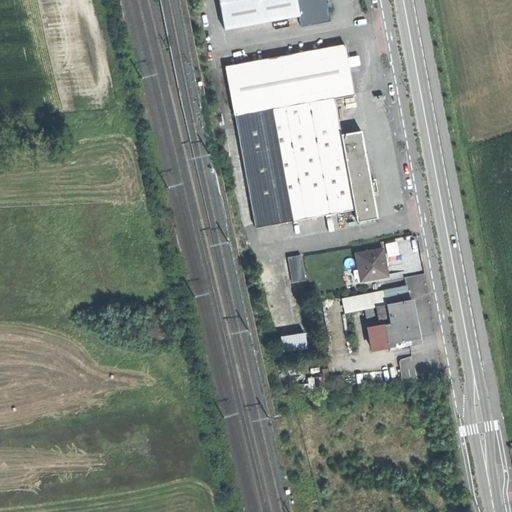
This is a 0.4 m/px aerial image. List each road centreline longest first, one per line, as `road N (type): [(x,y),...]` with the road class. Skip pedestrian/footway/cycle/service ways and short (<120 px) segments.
road 1 (unclassified): [(383,0),(458,401),(468,408)]
road 2 (secondary): [(471,360),(403,0)]
